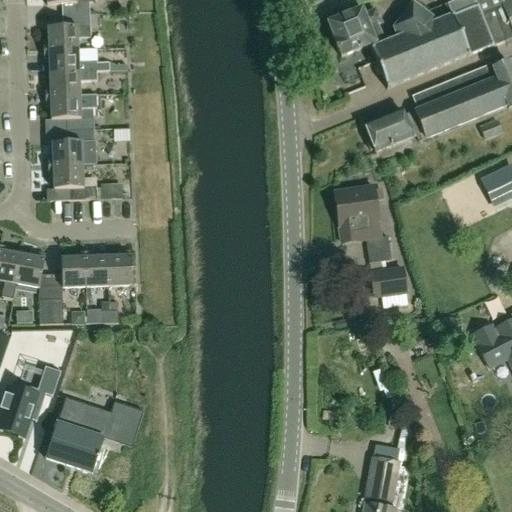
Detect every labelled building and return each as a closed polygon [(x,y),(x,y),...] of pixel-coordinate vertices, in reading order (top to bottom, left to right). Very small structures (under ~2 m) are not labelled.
[(47,0),(47,7),(61,7),(62,17),(90,16),(89,5),(93,5),(92,0),(47,0)] [(393,30),(396,40),(370,51),(386,92),(469,58),(468,58),(493,48),(492,44),(511,36),(511,0),(459,0),(446,5),(441,1),(436,7),(430,2),(428,5),(422,13),(412,5),(405,15),(400,11),(395,18),(400,21),(393,30)] [(327,25),(334,40),(333,41),(340,59),(374,46),(374,44),(382,41),(377,27),(380,25),(374,12),(367,15),(365,10),(327,25)] [(97,16),(90,16),(62,17),(62,30),(48,30),(48,44),(44,44),(44,55),(90,53),(90,51),(78,51),(77,40),(90,39),(90,28),(97,28),(97,16)] [(90,62),(90,53),(44,55),(44,64),(49,64),(50,77),(97,75),(97,74),(109,73),(109,74),(126,73),(126,63),(96,64),(96,62),(90,62)] [(491,68),(413,100),(418,112),(413,113),(414,115),(403,119),(401,112),(363,127),(369,142),(366,143),(370,153),(373,152),(375,155),(416,139),(418,144),(506,109),(507,111),(511,109),(511,73),(511,74),(508,66),(493,72),(491,68)] [(97,75),(50,77),(50,89),(45,89),(46,99),(79,98),(79,97),(79,85),(97,84),(97,75)] [(79,98),(46,99),(46,110),(51,110),(51,123),(66,123),(66,134),(94,133),(93,110),(96,110),(96,97),(79,97),(79,98)] [(496,121),(478,129),(483,142),(486,141),(487,145),(485,146),(487,151),(505,144),(496,121)] [(94,133),(66,134),(66,145),(52,146),(53,159),(48,159),(48,169),(82,168),(81,154),(95,154),(94,133)] [(481,181),(495,210),(511,202),(511,169),(511,167),(481,181)] [(82,168),(48,169),(48,180),(53,179),(54,192),(68,192),(68,204),(96,203),(96,180),(82,180),(82,168)] [(137,194),(136,180),(109,183),(110,197),(137,194)] [(339,229),(342,246),(359,244),(365,243),(372,301),(407,296),(403,268),(385,270),(384,263),(390,262),(390,261),(394,261),(391,244),(388,245),(387,238),(382,239),(379,223),(378,224),(373,190),(334,196),(338,229),(339,229)] [(10,251),(0,249),(0,251),(0,283),(3,284),(0,299),(12,301),(15,287),(17,287),(22,258),(9,256),(10,251)] [(120,260),(108,260),(109,290),(131,289),(130,255),(120,255),(120,260)] [(34,261),(22,258),(17,287),(39,291),(45,258),(35,256),(34,261)] [(61,262),(62,291),(86,290),(85,256),(74,257),(74,262),(61,262)] [(109,290),(108,260),(94,261),(94,256),(85,256),(86,290),(109,290)] [(52,326),(52,302),(38,302),(38,327),(52,326)] [(62,302),(52,302),(52,326),(62,326),(62,302)] [(400,323),(399,311),(386,311),(386,324),(400,323)] [(117,312),(108,313),(108,325),(117,325),(117,312)] [(108,325),(108,313),(98,313),(99,326),(108,325)] [(71,314),(71,326),(83,326),(83,314),(71,314)] [(470,337),(487,370),(507,360),(511,370),(511,320),(492,331),(490,327),(470,337)] [(0,336),(0,365),(9,339),(0,336)] [(0,412),(3,414),(0,422),(0,433),(23,441),(29,422),(36,425),(45,397),(52,400),(60,375),(45,370),(37,392),(13,384),(8,398),(4,397),(0,408),(0,412)] [(64,401),(45,461),(92,476),(96,462),(98,462),(99,459),(97,458),(104,438),(132,447),(143,414),(114,405),(110,416),(64,401)] [(375,511),(376,508),(391,510),(399,464),(370,459),(362,505),(364,505),(362,511),(375,511)]
